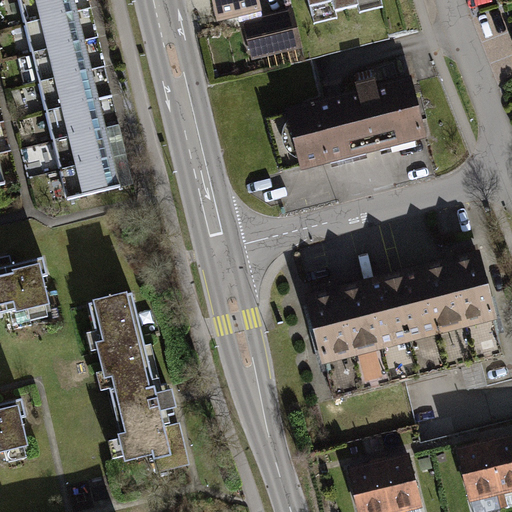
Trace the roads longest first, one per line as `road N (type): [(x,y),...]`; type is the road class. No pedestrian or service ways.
road 1 (residential): [(511,170),(219,250)]
road 2 (secondary): [(290,511),(219,250)]
road 3 (secondary): [(219,250),(159,0)]
road 4 (residential): [(450,0),(511,161)]
